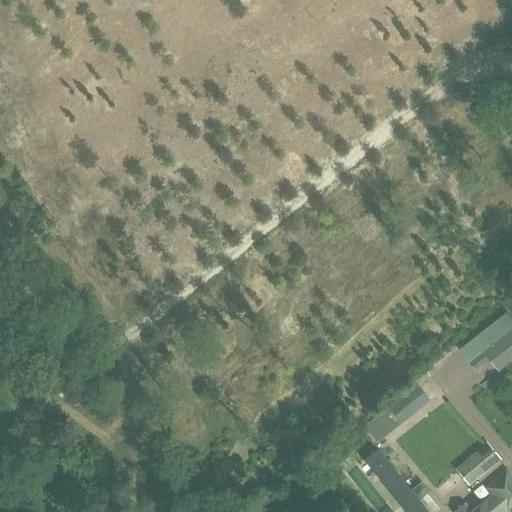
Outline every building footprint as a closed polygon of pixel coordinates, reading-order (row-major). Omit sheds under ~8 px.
[(511,362),(511,328),(470,362),(477,371),(491,360),(501,371),(511,362)] [(401,395),(387,407),(400,423),(415,412),(401,395)] [(400,423),(387,407),(363,426),(377,442),(400,423)] [(454,468),(468,485),(501,458),(486,442),(454,468)] [(366,458),(409,511),(427,511),(377,449),(366,458)] [(503,511),(511,505),(511,477),(506,470),(486,487),(492,494),(471,511),(463,502),(453,511),(503,511)] [(410,488),(415,495),(418,498),(427,491),(419,481),(410,488)]
